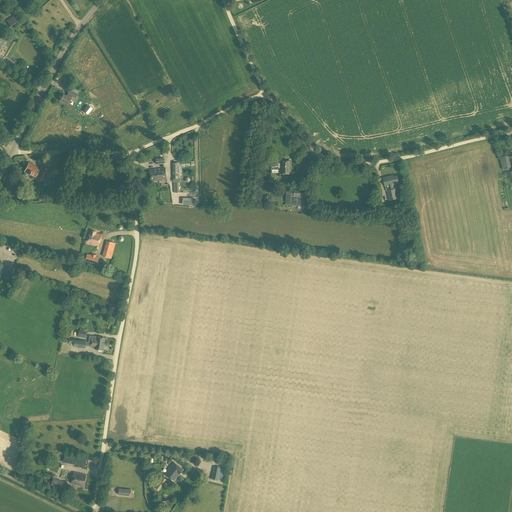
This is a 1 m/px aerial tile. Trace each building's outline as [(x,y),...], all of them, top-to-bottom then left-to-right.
[(11,28),(19,23),(14,16),(6,21),(11,28)] [(75,96),(77,94),(69,90),(67,96),(63,94),(60,100),(68,104),(70,99),(76,102),(78,98),(75,96)] [(87,114),(92,108),(88,105),(83,111),(87,114)] [(502,169),(511,167),(509,156),(499,158),(502,169)] [(291,174),(291,161),(280,161),(280,163),(278,163),(278,162),(271,163),(271,169),(280,169),(280,174),(291,174)] [(24,172),(44,182),(42,185),(45,187),(46,185),(49,186),(52,180),(50,179),(52,174),(54,176),(57,169),(52,167),(49,172),(28,163),(24,172)] [(154,174),(155,181),(166,179),(165,168),(157,169),(158,173),(157,173),(157,174),(154,174)] [(511,177),(511,170),(511,171),(503,173),(504,175),(505,175),(505,176),(508,176),(508,179),(511,177)] [(393,175),(383,178),(386,191),(387,191),(389,200),(397,198),(395,189),(393,189),(392,184),(398,182),(397,176),(393,176),(393,175)] [(304,198),(304,191),(294,190),(294,193),(286,192),(286,204),(305,205),(305,198),(304,198)] [(96,234),(97,231),(91,230),(90,233),(87,241),(91,242),(90,243),(99,246),(102,235),(96,234)] [(111,258),(115,243),(107,241),(103,256),(111,258)] [(87,254),(85,262),(97,265),(99,257),(96,257),(96,255),(91,254),(91,255),(87,254)] [(0,276),(9,280),(14,269),(0,263),(0,276)] [(103,350),(104,342),(100,342),(100,343),(98,343),(98,344),(91,343),(90,346),(95,347),(95,348),(98,349),(98,350),(98,351),(99,352),(101,352),(102,352),(102,351),(102,349),(103,350)] [(72,464),(85,466),(87,457),(86,457),(74,455),(72,464)] [(180,474),(184,469),(173,461),(169,468),(165,474),(174,481),(179,474),(180,474)] [(218,480),(221,468),(214,467),(212,479),(218,480)] [(84,486),(86,475),(74,472),(72,483),(84,486)] [(159,490),(166,480),(161,476),(154,486),(159,490)] [(68,484),(54,478),(51,485),(53,487),(65,491),(68,484)]
